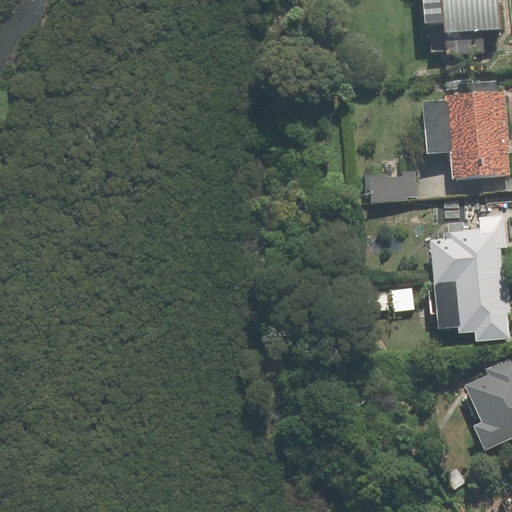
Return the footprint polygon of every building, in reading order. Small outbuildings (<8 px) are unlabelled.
[(486,57),(485,37),(504,36),(500,0),(427,0),(430,33),(448,31),(451,60),(486,57)] [(456,185),(511,180),(504,94),(422,102),(427,159),(453,157),(456,185)] [(371,181),(374,207),(419,203),(416,177),(371,181)] [(477,347),(511,343),(511,337),(502,231),(451,236),(452,242),(433,244),(441,332),(460,331),(461,337),(476,336),(477,347)] [(511,358),(487,370),(489,375),(464,386),(495,451),(511,442),(511,358)]
